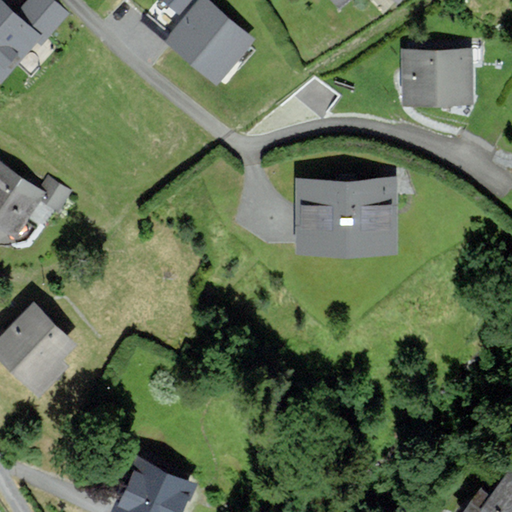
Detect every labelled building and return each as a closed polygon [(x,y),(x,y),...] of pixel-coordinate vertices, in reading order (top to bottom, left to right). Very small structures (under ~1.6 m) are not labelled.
[(25,0),(16,11),(3,0),(0,0),(0,71),(1,72),(35,36),(41,41),(67,13),(52,0),(25,0)] [(252,35),(209,0),(197,0),(168,35),(218,76),(252,35)] [(469,95),(468,47),(404,48),(405,96),(469,95)] [(0,219),(16,229),(43,187),(0,159),(0,219)] [(394,245),(394,174),(298,175),(298,245),(394,245)] [(34,299),(0,333),(0,348),(41,388),(66,362),(60,356),(75,340),(34,299)] [(118,511),(176,511),(193,477),(138,452),(112,509),(118,511)] [(511,511),(511,466),(491,493),(479,484),(459,511),(511,511)]
